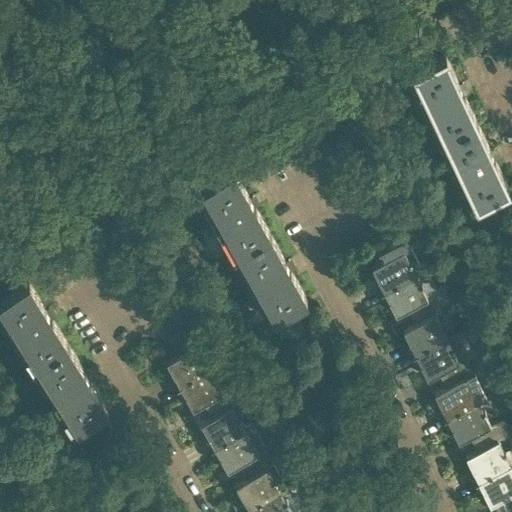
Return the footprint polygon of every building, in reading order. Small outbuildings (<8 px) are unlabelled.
[(407,73),(423,106),(461,88),(445,55),(407,73)] [(423,106),(438,139),(476,121),(461,88),(423,106)] [(438,139),(454,172),(492,154),(476,121),(438,139)] [(346,149),(335,156),(326,161),(331,170),(352,158),(346,149)] [(508,188),(492,154),(454,172),(470,206),(508,188)] [(358,169),(352,158),(331,170),(338,181),(358,169)] [(358,169),(338,181),(344,192),(365,179),(358,169)] [(197,190),(215,223),(251,202),(233,170),(197,190)] [(371,189),(365,179),(344,192),(350,202),(371,189)] [(371,189),(350,202),(356,212),(377,200),(371,189)] [(383,210),(377,200),(356,212),(362,222),(383,210)] [(215,223),(233,254),(269,234),(251,202),(215,223)] [(362,222),(369,235),(391,223),(383,210),(362,222)] [(233,254),(250,286),(287,265),(269,234),(233,254)] [(414,273),(415,274),(421,271),(405,238),(377,251),(382,260),(371,265),(383,289),(414,273)] [(136,247),(123,256),(117,260),(123,269),(142,256),(136,247)] [(129,279),(149,266),(142,256),(123,269),(129,279)] [(287,265),(250,286),(269,318),(305,298),(287,265)] [(156,276),(149,266),(129,279),(136,289),(156,276)] [(426,297),(415,274),(414,273),(383,289),(395,313),(406,308),(409,315),(436,302),(432,294),(426,297)] [(156,276),(136,289),(143,299),(162,286),(156,276)] [(0,299),(0,316),(12,336),(48,313),(28,282),(0,299)] [(169,296),(162,286),(143,299),(150,309),(169,296)] [(169,296),(150,309),(157,320),(176,307),(169,296)] [(402,328),(414,352),(446,337),(434,313),(440,310),(436,302),(409,315),(413,323),(402,328)] [(157,320),(164,331),(184,318),(176,307),(157,320)] [(48,313),(12,336),(32,367),(67,344),(48,313)] [(458,361),(446,337),(414,352),(426,377),(437,371),(441,379),(468,365),(464,357),(458,361)] [(166,361),(179,384),(210,367),(197,343),(166,361)] [(32,367),(51,397),(87,375),(67,344),(32,367)] [(472,373),(468,365),(441,379),(445,386),(434,392),(446,416),(478,400),(485,397),(473,373),(472,373)] [(223,390),(210,367),(179,384),(192,407),(203,402),(207,409),(233,394),(229,387),(223,390)] [(87,375),(51,397),(71,429),(107,406),(87,375)] [(200,422),(214,446),(245,429),(231,405),(238,402),(233,394),(207,409),(211,416),(200,422)] [(489,424),(478,400),(446,416),(458,440),(468,435),(472,443),(500,429),(496,421),(489,424)] [(258,451),(245,429),(214,446),(227,469),(237,463),(241,470),(268,456),(263,448),(258,451)] [(500,429),(472,443),(476,449),(465,455),(477,479),(511,462),(511,446),(503,451),(497,440),(503,436),(500,429)] [(235,484),(248,507),(285,487),(280,477),(281,477),(279,474),(278,474),(271,462),(283,456),(280,449),(268,456),(241,470),(245,478),(235,484)] [(0,471),(15,460),(7,451),(0,456),(0,471)] [(23,471),(20,467),(15,460),(0,471),(0,481),(4,487),(23,471)] [(511,462),(477,479),(489,503),(494,501),(498,509),(511,501),(511,462)] [(285,487),(248,507),(250,511),(312,511),(315,511),(310,502),(301,508),(288,485),(285,487)] [(59,488),(54,491),(27,505),(30,511),(64,511),(59,498),(59,488)]
